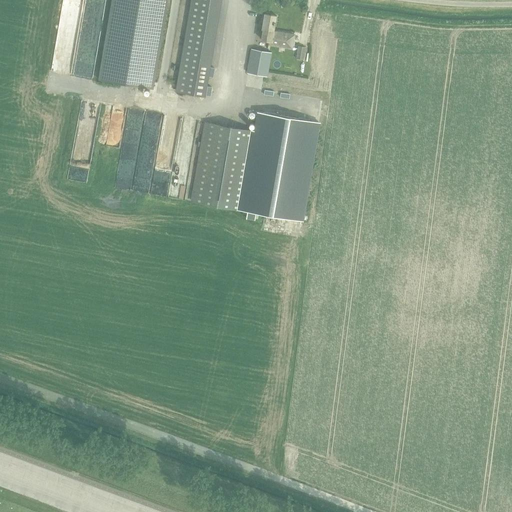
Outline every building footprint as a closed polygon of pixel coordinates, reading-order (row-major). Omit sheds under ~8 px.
[(112,0),(99,80),(153,89),(167,0),(112,0)] [(192,0),(177,91),(205,96),(221,0),(192,0)] [(261,22),(264,22),(262,30),(264,30),(262,40),(271,41),(270,45),(292,48),(294,35),(274,32),(276,16),(265,14),(262,14),(261,22)] [(297,46),(295,58),(304,60),(306,47),(297,46)] [(251,49),(247,73),(266,76),(270,52),(251,49)] [(205,122),(191,202),(243,211),(257,131),(205,122)]
